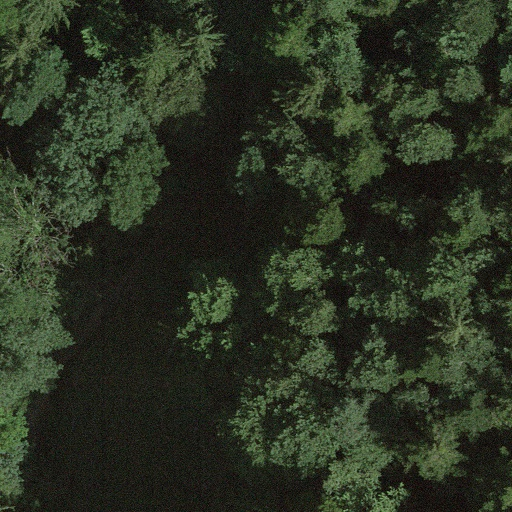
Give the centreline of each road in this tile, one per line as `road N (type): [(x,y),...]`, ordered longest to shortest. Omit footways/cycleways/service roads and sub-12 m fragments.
road 1 (track): [(0,502),(46,352),(168,182),(234,0)]
road 2 (track): [(208,71),(234,170),(235,221),(215,318),(266,472),(262,511)]
